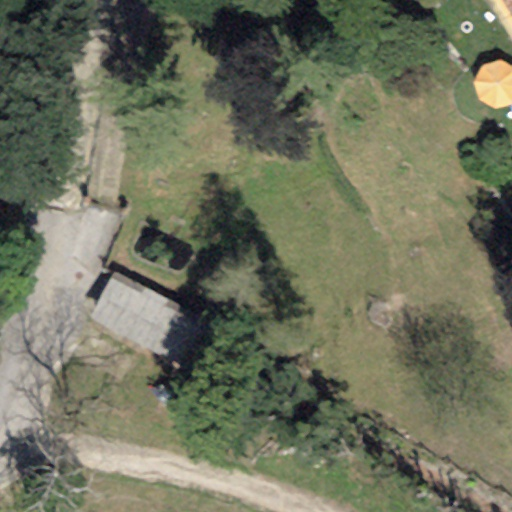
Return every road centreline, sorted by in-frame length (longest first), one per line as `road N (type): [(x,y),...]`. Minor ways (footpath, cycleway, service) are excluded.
road 1 (residential): [(0,347),(27,310),(91,0)]
road 2 (residential): [(218,511),(0,488)]
